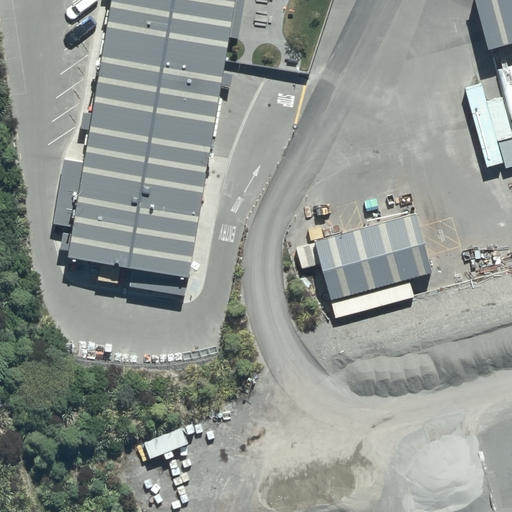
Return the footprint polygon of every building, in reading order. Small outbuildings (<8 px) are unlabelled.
[(131,262),(128,282),(181,292),(232,0),(107,0),(88,111),(82,109),(79,125),(86,126),(85,128),(80,158),(62,155),(51,218),(71,221),(69,229),(62,228),(58,251),(131,262)] [(511,0),(474,0),(485,41),(511,34),(511,0)] [(511,46),(494,51),(510,118),(511,117),(511,46)] [(479,82),(462,86),(484,165),(503,159),(498,139),(511,136),(500,94),(484,98),(479,82)] [(313,241),(296,246),(301,265),(319,261),(335,316),(413,294),(408,273),(430,267),(413,209),(313,238),(313,241)] [(180,426),(143,441),(149,457),(162,452),(167,464),(191,455),(180,426)]
